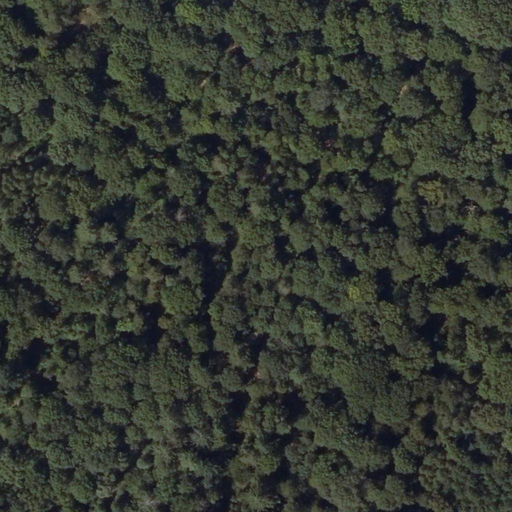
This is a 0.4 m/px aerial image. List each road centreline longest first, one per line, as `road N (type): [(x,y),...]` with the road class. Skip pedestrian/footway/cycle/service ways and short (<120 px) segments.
road 1 (track): [(211,0),(0,360)]
road 2 (track): [(193,0),(0,133)]
road 3 (track): [(511,42),(318,0)]
